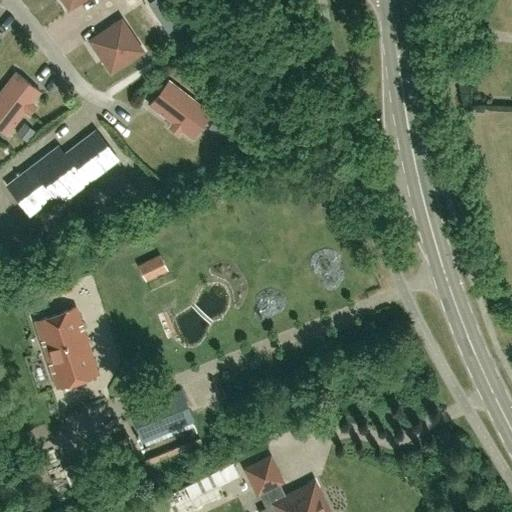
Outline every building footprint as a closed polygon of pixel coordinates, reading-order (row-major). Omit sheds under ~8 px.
[(101,52),(111,67),(139,48),(120,21),(96,37),(105,49),(101,52)] [(11,85),(0,99),(0,117),(11,127),(24,110),(25,110),(25,109),(31,101),(31,102),(32,101),(32,100),(40,90),(15,71),(7,82),(11,85)] [(197,107),(171,87),(155,108),(172,121),(173,122),(173,121),(181,127),(180,128),(181,129),(181,128),(192,136),(211,112),(200,103),(197,107)] [(59,203),(118,159),(95,130),(57,159),(51,151),(14,179),(31,201),(48,188),(59,203)] [(160,254),(139,265),(146,279),(167,268),(160,254)] [(35,320),(57,386),(98,373),(76,307),(35,320)] [(179,391),(132,410),(144,439),(191,420),(179,391)] [(225,472),(245,463),(239,450),(219,459),(225,472)] [(329,511),(317,488),(314,490),(309,488),(308,485),(286,496),(279,481),(281,480),(270,457),(246,468),(258,492),(268,487),(275,501),(273,502),(273,504),(259,510),(260,511),(329,511)] [(218,483),(162,511),(183,511),(222,492),(218,483)]
